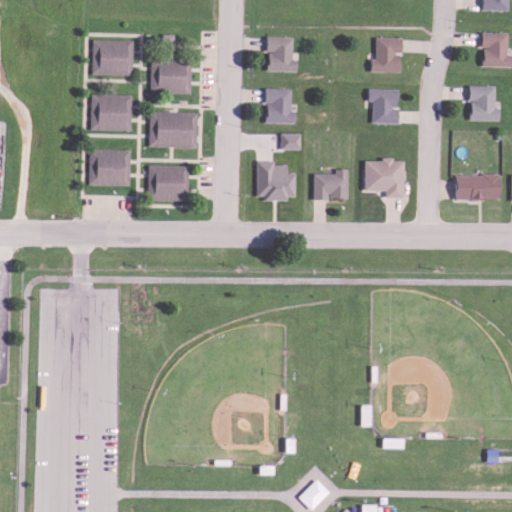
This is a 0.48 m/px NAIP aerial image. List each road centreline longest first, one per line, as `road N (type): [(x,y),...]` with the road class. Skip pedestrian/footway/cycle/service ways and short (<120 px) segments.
road 1 (residential): [(0,233),(511,241)]
road 2 (residential): [(426,240),(428,88),(441,45),(441,0)]
road 3 (residential): [(224,236),(229,0)]
